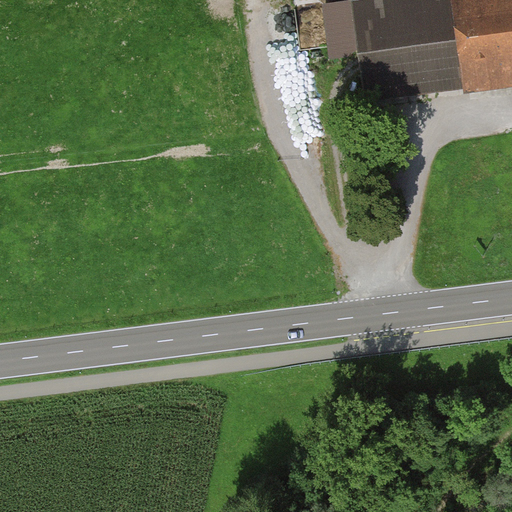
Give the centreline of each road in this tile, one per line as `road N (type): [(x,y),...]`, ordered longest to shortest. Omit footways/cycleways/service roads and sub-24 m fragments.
road 1 (primary): [(0,363),(511,300)]
road 2 (track): [(258,0),(260,62),(284,139),(383,315)]
